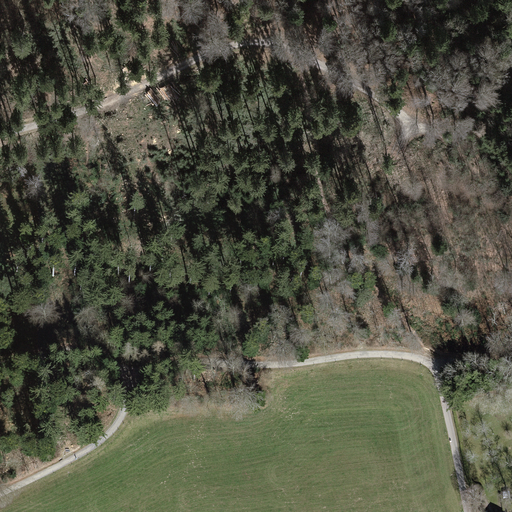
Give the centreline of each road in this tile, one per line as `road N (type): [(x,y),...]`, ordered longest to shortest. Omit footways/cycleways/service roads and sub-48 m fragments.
road 1 (track): [(0,133),(76,114),(257,37),(404,114),(398,157)]
road 2 (track): [(133,377),(210,361),(435,358)]
road 3 (track): [(0,493),(109,434),(133,377)]
road 4 (residential): [(435,358),(466,511)]
road 5 (track): [(0,364),(96,354),(133,377)]
